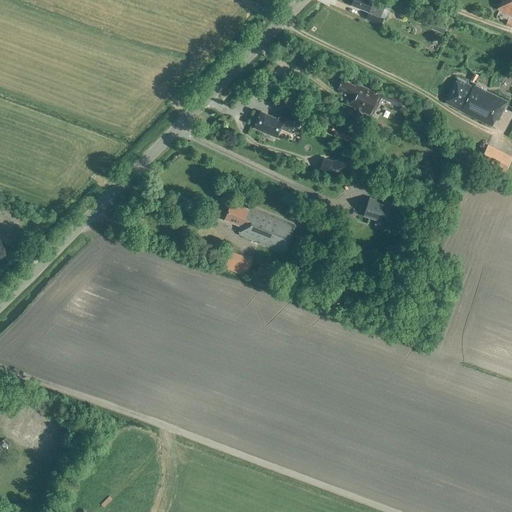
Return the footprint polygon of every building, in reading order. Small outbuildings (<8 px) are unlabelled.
[(385,5),(382,4),(373,1),(373,0),(353,0),(351,5),(369,12),(368,12),(370,13),(368,19),(381,24),(383,18),(382,17),(383,14),(382,14),(385,5)] [(511,0),(501,0),(497,9),(511,15),(511,0)] [(478,75),(473,73),(470,80),(474,82),(478,75)] [(498,120),(507,102),(474,85),(473,87),(458,79),(445,102),(461,110),(460,111),(491,126),(495,119),(498,120)] [(427,111),(410,103),(411,101),(382,87),(378,94),(358,84),(357,87),(342,80),(338,88),(340,90),(339,92),(352,98),(349,105),(369,114),(378,96),(401,107),(399,111),(404,114),(406,110),(423,118),(427,111)] [(277,137),(283,122),(294,127),(298,117),(282,110),(278,119),(261,112),(254,127),(277,137)] [(511,157),(488,145),(485,151),(483,150),(479,158),(481,159),(480,162),(504,174),(511,157)] [(369,199),(364,215),(385,221),(390,206),(398,208),(401,200),(387,195),(384,203),(369,199)] [(295,231),(296,228),(294,228),(295,225),(249,206),(248,209),(232,202),(225,219),(242,226),(239,234),(284,253),(293,230),(295,231)] [(356,238),(355,230),(345,231),(346,239),(356,238)] [(240,270),(248,251),(235,246),(227,265),(240,270)] [(271,270),(259,266),(255,275),(267,280),(271,270)] [(51,433),(54,426),(29,414),(28,416),(17,411),(8,428),(21,434),(19,437),(45,450),(53,434),(51,433)]
